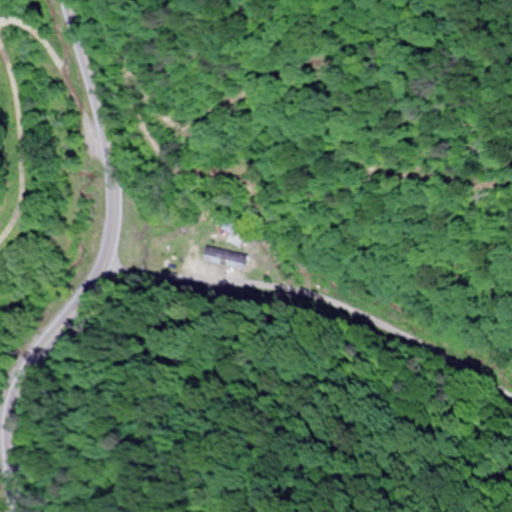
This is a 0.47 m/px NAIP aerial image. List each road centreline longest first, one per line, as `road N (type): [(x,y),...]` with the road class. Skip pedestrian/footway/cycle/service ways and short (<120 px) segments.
road 1 (secondary): [(25,511),(16,450),(20,393),(97,269),(112,225),(105,134),(67,0)]
road 2 (residential): [(511,398),(411,338),(320,298),(97,269)]
